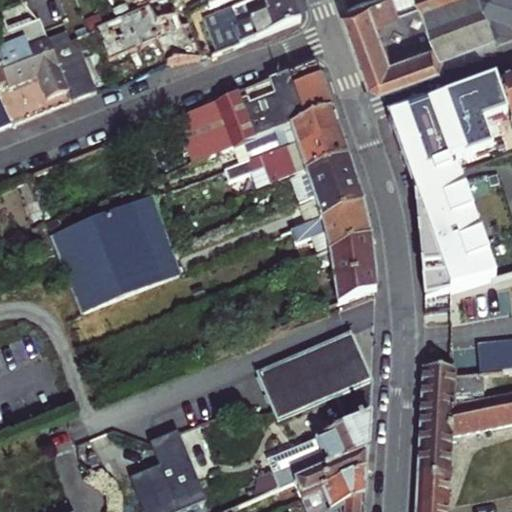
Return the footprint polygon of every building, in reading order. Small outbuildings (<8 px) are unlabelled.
[(167,44),(176,65),(188,63),(197,61),(184,28),(180,29),(170,0),(153,9),(154,10),(167,44)] [(215,58),(299,23),(294,8),(290,0),(262,0),(267,13),(235,26),(228,7),(209,13),(203,16),(201,19),(215,58)] [(203,0),(209,13),(228,7),(246,0),(203,0)] [(501,36),(495,21),(487,0),(344,0),(347,8),(369,0),(419,0),(421,5),(441,58),(478,45),(501,36)] [(352,25),(354,29),(421,5),(419,0),(369,0),(347,8),(346,9),(352,25)] [(511,0),(487,0),(495,21),(501,36),(511,32),(511,23),(510,17),(511,16),(511,0)] [(384,86),(443,64),(441,58),(421,5),(354,29),(365,58),(373,80),(384,86)] [(92,31),(104,63),(152,44),(162,69),(168,67),(176,65),(167,44),(154,10),(153,9),(92,31)] [(39,23),(14,32),(24,57),(48,48),(39,23)] [(24,57),(14,32),(0,37),(0,54),(0,55),(5,64),(24,57)] [(82,100),(91,96),(69,40),(50,47),(68,94),(72,104),(82,100)] [(6,68),(0,71),(0,72),(5,83),(5,84),(10,92),(39,80),(47,102),(56,99),(68,94),(50,47),(48,48),(24,57),(5,64),(6,68)] [(198,169),(240,153),(310,126),(338,115),(335,105),(322,68),(180,123),(198,169)] [(492,112),(495,112),(501,126),(511,122),(511,107),(504,86),(502,81),(493,84),(483,88),(492,112)] [(498,148),(492,129),(501,126),(495,112),(492,112),(483,88),(475,91),(466,95),(475,121),(479,119),(491,151),(498,148)] [(479,119),(475,121),(466,95),(395,119),(407,160),(421,207),(419,208),(421,229),(480,213),(471,184),(460,187),(454,168),(500,153),(498,148),(491,151),(479,119)] [(0,132),(12,127),(0,101),(0,132)] [(310,126),(240,153),(246,170),(344,132),(343,129),(338,115),(310,126)] [(349,145),(344,132),(246,170),(226,178),(230,189),(251,181),(258,198),(289,186),(297,183),(354,161),(349,145)] [(360,180),(354,161),(297,183),(305,208),(362,187),(360,180)] [(298,211),(305,208),(297,183),(289,186),(298,211)] [(362,187),(305,208),(313,229),(369,207),(366,198),(362,187)] [(188,279),(179,256),(161,203),(59,243),(88,319),(188,279)] [(341,255),(378,240),(375,230),(369,207),(313,229),(292,238),(298,252),(316,245),(339,236),(341,255)] [(430,303),(457,297),(483,289),(502,284),(480,213),(421,229),(430,303)] [(341,255),(339,236),(316,245),(323,262),(341,255)] [(381,280),(378,240),(341,255),(323,262),(299,272),(305,286),(332,274),(338,311),(382,295),(381,280)] [(284,426),(343,401),(355,431),(375,423),(376,401),(377,383),(369,364),(358,338),(264,378),(284,426)] [(511,353),(486,356),(488,381),(511,378),(511,353)] [(424,490),(422,511),(453,511),(456,448),(462,447),(462,443),(511,433),(511,511),(511,405),(491,409),(486,382),(460,385),(460,374),(430,373),(429,394),(424,490)] [(260,505),(276,498),(301,488),(374,457),(374,448),(375,435),(375,423),(355,431),(275,464),(281,478),(266,485),(260,505)] [(146,511),(200,511),(213,507),(184,436),(153,449),(163,473),(151,478),(135,485),(146,511)] [(374,457),(301,488),(307,504),(372,476),(373,466),(374,457)] [(307,504),(310,511),(349,511),(370,503),(371,489),(372,476),(307,504)] [(368,511),(370,503),(349,511),(368,511)]
